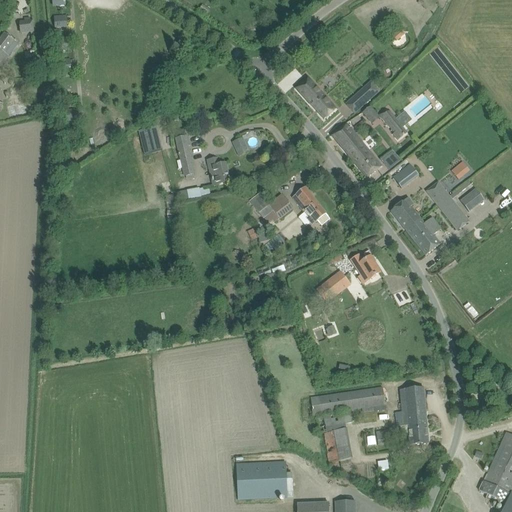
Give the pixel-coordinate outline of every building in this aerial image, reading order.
[(63,17),(51,18),(52,28),(64,27),(63,17)] [(33,32),(32,22),(20,23),(21,33),(33,32)] [(388,33),(394,40),(403,32),(397,25),(388,33)] [(4,31),(0,36),(0,65),(18,43),(14,40),(14,39),(4,31)] [(66,39),(54,40),(55,50),(67,49),(66,39)] [(71,71),(70,61),(58,62),(58,72),(71,71)] [(348,77),(344,72),(338,64),(334,67),(330,62),(330,63),(323,67),(323,68),(337,86),(348,77)] [(345,83),(351,89),(360,81),(354,75),(345,83)] [(335,110),(329,103),(307,79),(296,89),(324,120),(335,111),(335,110)] [(365,91),(356,99),(363,108),(372,100),(365,91)] [(362,114),(372,125),(380,118),(370,107),(362,114)] [(75,121),(74,111),(62,112),(63,122),(75,121)] [(393,133),(392,135),(397,141),(407,132),(390,111),(381,118),(393,133)] [(349,127),(348,128),(345,125),(331,136),(345,154),(366,179),(381,167),(374,157),(373,157),(349,127)] [(157,126),(138,131),(144,154),(163,149),(157,126)] [(241,138),(232,143),(235,150),(244,145),(241,138)] [(195,174),(188,144),(176,147),(183,177),(185,176),(193,175),(195,174)] [(389,171),(401,159),(392,149),(380,161),(389,171)] [(208,161),(213,187),(230,183),(226,164),(218,166),(217,159),(208,161)] [(451,171),(458,180),(469,171),(462,162),(451,171)] [(393,179),(390,181),(396,188),(399,187),(401,189),(418,176),(410,165),(393,179)] [(377,171),(368,178),(372,184),(381,176),(377,171)] [(426,192),(437,206),(449,197),(438,183),(426,192)] [(305,188),(292,198),(300,208),(308,218),(306,219),(311,226),(317,221),(321,227),(330,220),(328,218),(328,217),(312,198),(305,188)] [(197,189),(187,191),(189,198),(199,196),(197,189)] [(460,202),(469,213),(484,201),(476,190),(460,202)] [(249,201),(267,224),(272,220),(274,223),(279,219),(280,220),(292,210),(281,195),(268,205),(259,193),(249,201)] [(464,216),(449,197),(437,206),(452,225),(464,216)] [(391,212),(405,231),(420,219),(411,207),(413,206),(408,199),(391,212)] [(167,211),(167,221),(179,221),(179,211),(167,211)] [(420,219),(405,231),(426,257),(440,245),(433,236),(440,230),(436,225),(437,225),(432,218),(424,224),(420,219)] [(269,236),(273,235),(271,230),(261,234),(261,233),(256,234),(255,230),(248,232),(251,241),(262,237),(264,242),(271,239),(269,236)] [(304,237),(306,246),(313,245),(311,236),(304,237)] [(355,268),(360,277),(365,274),(369,280),(381,273),(370,257),(359,265),(355,268)] [(321,287),(331,300),(350,285),(340,273),(321,287)] [(266,275),(267,284),(279,283),(278,274),(266,275)] [(333,327),(327,329),(330,337),(336,335),(333,327)] [(382,389),(311,399),(314,416),(341,412),(350,411),(363,409),(385,406),(382,389)] [(395,414),(397,427),(408,426),(409,446),(428,445),(424,389),(400,391),(402,413),(395,414)] [(345,424),(353,423),(351,415),(323,420),(332,469),(353,466),(345,424)] [(374,427),(378,446),(390,444),(387,426),(374,427)] [(483,482),(479,492),(487,495),(485,499),(504,508),(502,511),(511,511),(511,495),(510,494),(511,489),(511,436),(506,434),(484,482),(483,482)] [(379,470),(388,469),(388,461),(378,461),(379,470)] [(236,466),(238,501),(293,498),(292,480),(286,480),(285,463),(236,466)] [(335,511),(355,511),(355,502),(335,503),(335,511)]
